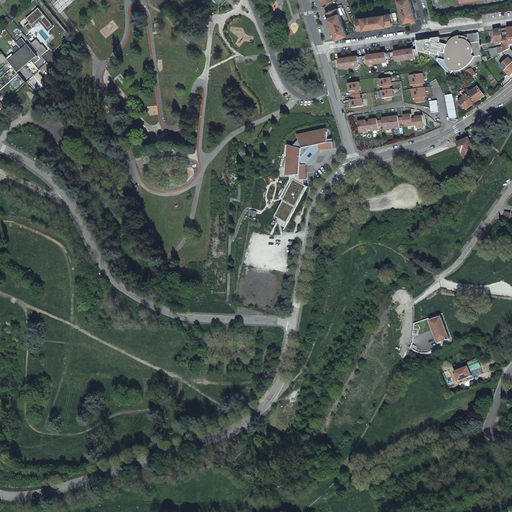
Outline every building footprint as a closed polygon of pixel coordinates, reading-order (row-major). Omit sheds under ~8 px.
[(417,19),(411,0),(399,0),(405,23),(411,21),(412,24),(416,22),(415,20),(417,19)] [(41,7),(28,18),(31,21),(26,25),(30,31),(36,27),(34,25),(43,17),(44,19),(43,20),(50,29),(55,24),(41,7)] [(348,35),(338,8),(327,12),(337,39),(348,35)] [(359,30),(393,25),(391,14),(357,18),(359,30)] [(508,28),(495,30),(497,43),(503,42),(504,46),(498,47),(490,49),(492,58),(506,52),(511,49),(511,48),(508,28)] [(431,54),(432,52),(440,55),(438,60),(448,70),(451,72),(454,73),(457,73),(460,73),(467,70),(472,67),(484,62),(479,32),(433,39),(418,41),(419,48),(419,50),(431,54)] [(19,72),(38,55),(29,43),(28,44),(23,37),(18,42),(20,44),(14,49),(18,54),(16,56),(13,53),(7,58),(19,72)] [(38,38),(33,42),(43,55),(49,50),(44,43),(43,44),(38,38)] [(416,57),(420,56),(419,50),(419,48),(335,60),(336,68),(340,67),(340,69),(360,66),(360,64),(368,63),(368,65),(388,63),(388,61),(396,60),(396,62),(416,59),(416,57)] [(511,58),(511,49),(506,52),(510,58),(502,66),(511,75),(511,74),(511,58),(511,59),(511,58)] [(476,74),(472,67),(467,70),(472,77),(476,74)] [(424,73),(410,75),(412,85),(414,85),(414,89),(412,89),(414,99),(416,99),(416,103),(426,102),(425,95),(427,95),(426,87),(424,88),(423,82),(425,81),(424,73)] [(392,78),(380,79),(381,87),(384,87),(385,90),(382,91),(383,99),(387,98),(387,101),(392,100),(392,97),(393,97),(393,95),(394,94),(393,89),(391,89),(391,86),(392,86),(391,83),(392,83),(392,78)] [(350,89),(351,89),(353,102),(352,102),(352,108),(364,106),(363,98),(362,98),(361,90),(362,90),(360,82),(349,84),(350,89)] [(479,87),(471,92),(468,94),(475,103),(485,96),(479,87)] [(468,94),(466,91),(464,92),(466,95),(460,100),(461,103),(460,104),(463,109),(465,108),(466,109),(475,103),(468,94)] [(450,118),(458,116),(454,94),(446,95),(450,118)] [(430,102),(432,113),(440,112),(438,100),(430,102)] [(363,121),(358,121),(360,133),(368,132),(367,129),(371,129),(371,132),(379,131),(379,126),(384,126),(385,130),(400,127),(400,123),(405,122),(406,127),(417,125),(417,128),(425,127),(424,116),(418,116),(419,118),(416,118),(416,119),(412,119),(412,114),(407,115),(407,116),(404,116),(404,118),(399,118),(399,117),(396,118),(396,116),(384,118),(384,119),(381,120),(381,121),(378,121),(378,120),(375,120),(375,119),(370,120),(370,122),(367,123),(366,122),(364,122),(363,121)] [(329,148),(328,132),(323,132),(317,132),(310,133),(304,137),(299,140),(301,143),(297,148),(294,145),(292,150),(290,156),(288,162),(289,167),(290,175),(306,174),(306,163),(319,149),(329,148)] [(457,143),(465,160),(476,155),(469,138),(457,143)] [(511,220),(511,213),(505,211),(503,218),(511,220)] [(430,320),(438,342),(449,338),(441,316),(430,320)] [(455,372),(459,382),(472,376),(469,367),(455,372)]
